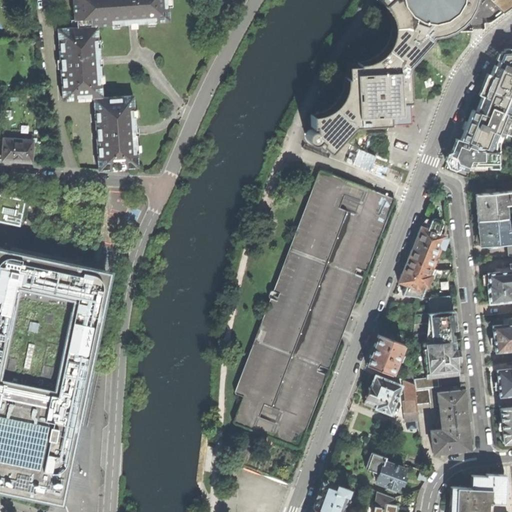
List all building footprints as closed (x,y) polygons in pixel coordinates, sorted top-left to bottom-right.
[(167,1),(167,0),(72,0),(75,27),(58,28),(63,100),(94,98),(99,170),(138,167),(135,133),(133,95),(102,97),(99,61),(97,26),(169,21),(167,1)] [(379,0),(382,2),(385,7),(389,14),(391,21),(391,29),(390,37),(387,44),(383,50),(377,56),(370,59),(362,62),(359,63),(359,62),(358,62),(358,63),(357,64),(346,64),(346,76),(345,76),(344,77),(344,81),(343,89),(340,96),(335,103),(330,108),(323,111),(315,114),(312,115),(312,114),(311,114),(311,115),(311,126),(313,126),(314,129),(311,130),(309,130),(308,131),(307,132),(306,133),(306,134),(305,135),(305,136),(305,137),(306,139),(306,140),(307,141),(308,142),(310,143),(312,143),(314,143),(315,143),(316,142),(317,141),(318,140),(321,142),(319,144),(328,151),(329,151),(329,150),(329,149),(333,144),(334,145),(335,144),(335,143),(339,138),(340,138),(341,138),(341,137),(341,136),(345,131),(346,131),(347,131),(347,130),(347,129),(351,125),(352,125),(353,125),(353,124),(359,124),(360,125),(361,125),(361,124),(368,123),(368,124),(369,124),(370,124),(370,123),(377,123),(378,124),(379,124),(379,123),(386,122),(386,123),(387,123),(388,123),(388,125),(393,129),(397,124),(405,124),(411,123),(410,110),(414,105),(410,101),(407,101),(408,100),(408,99),(407,99),(407,92),(408,91),(408,90),(407,90),(406,83),(407,83),(407,82),(407,81),(406,81),(406,74),(407,73),(406,72),(405,66),(406,66),(406,65),(407,64),(406,64),(410,59),(411,60),(412,59),(412,58),(416,53),(417,53),(418,52),(418,51),(422,46),(423,46),(424,46),(424,45),(424,44),(428,39),(429,39),(430,39),(430,38),(429,37),(431,36),(430,35),(431,35),(431,34),(439,33),(440,33),(441,33),(441,32),(449,29),(450,30),(451,29),(451,28),(458,23),(458,24),(459,23),(459,22),(465,16),(466,16),(466,15),(466,14),(470,7),(471,7),(471,6),(471,5),(472,0),(379,0)] [(511,0),(492,0),(491,2),(503,13),(511,7),(511,0)] [(467,124),(460,140),(473,144),(475,148),(483,147),(487,149),(487,151),(494,151),(496,143),(499,135),(504,137),(511,120),(511,117),(511,116),(510,115),(511,110),(511,52),(508,53),(504,56),(500,59),(497,67),(495,66),(476,112),(472,110),(467,124)] [(489,168),(498,169),(497,151),(494,151),(487,151),(487,149),(483,147),(475,148),(473,144),(460,140),(456,138),(452,149),(450,154),(446,163),(466,171),(466,169),(472,169),(473,166),(489,166),(489,168)] [(33,141),(4,139),(2,161),(17,162),(31,162),(33,141)] [(375,156),(358,150),(352,164),(393,179),(398,166),(375,157),(375,156)] [(299,447),(299,446),(346,325),(393,201),(393,200),(393,199),(393,198),(392,198),(321,170),(320,170),(319,170),(318,171),(273,290),(271,290),(270,291),(268,295),(268,296),(269,297),(270,298),(234,390),(234,391),(235,393),(243,396),(233,420),(233,421),(234,422),(235,423),(297,447),(298,447),(299,447)] [(476,207),(477,220),(511,216),(511,184),(499,182),(500,192),(475,195),(475,198),(472,198),(473,202),(473,207),(476,207)] [(0,221),(19,226),(24,200),(0,194),(0,221)] [(508,256),(511,255),(511,216),(477,220),(479,234),(476,235),(476,239),(476,244),(480,244),(480,246),(507,244),(508,256)] [(424,217),(421,226),(430,230),(430,231),(438,234),(441,224),(440,220),(435,218),(431,220),(424,217)] [(408,258),(408,259),(431,268),(440,247),(442,248),(446,238),(444,237),(444,236),(438,234),(430,231),(430,230),(421,226),(415,241),(411,250),(408,258)] [(110,273),(92,270),(0,249),(0,489),(44,499),(61,503),(65,486),(78,424),(110,273)] [(407,285),(420,290),(421,289),(423,285),(425,286),(427,286),(428,284),(429,282),(430,280),(430,278),(431,276),(429,275),(431,268),(408,259),(403,270),(402,274),(401,274),(398,282),(407,285)] [(511,263),(510,264),(511,271),(488,273),(488,274),(483,274),(483,281),(484,285),(487,285),(489,303),(511,300),(511,263)] [(421,298),(425,286),(423,285),(421,289),(420,290),(407,285),(396,294),(416,297),(421,298)] [(425,343),(454,340),(453,334),(451,334),(451,332),(450,330),(456,330),(454,310),(450,310),(450,308),(449,306),(450,306),(449,295),(429,298),(430,306),(428,306),(429,313),(427,313),(428,323),(425,323),(426,333),(424,333),(425,343)] [(511,349),(511,317),(511,318),(511,324),(492,326),(494,338),(490,338),(490,340),(491,345),(494,345),(495,351),(511,349)] [(366,365),(391,374),(397,359),(400,361),(402,354),(399,352),(403,344),(378,334),(371,350),(366,365)] [(413,383),(414,389),(441,386),(440,376),(458,374),(456,357),(454,340),(425,343),(408,345),(412,371),(413,383)] [(400,378),(403,379),(413,383),(412,371),(405,368),(400,378)] [(511,394),(511,368),(496,370),(498,382),(494,382),(495,385),(495,389),(498,389),(499,396),(511,394)] [(390,414),(401,385),(375,375),(370,386),(369,386),(367,391),(364,398),(365,399),(364,403),(375,407),(375,408),(390,414)] [(405,422),(418,420),(416,405),(414,390),(414,389),(413,383),(403,379),(406,401),(404,401),(404,402),(405,413),(404,413),(405,422)] [(414,390),(416,405),(430,403),(428,389),(414,390)] [(448,450),(468,448),(467,437),(465,437),(463,421),(461,406),(462,406),(464,406),(463,394),(461,394),(461,393),(460,394),(460,390),(437,393),(440,418),(443,418),(444,429),(430,430),(432,452),(448,450)] [(511,441),(511,406),(500,408),(501,421),(498,422),(499,429),(502,429),(503,442),(511,441)] [(402,475),(404,469),(383,461),(385,457),(372,452),(369,460),(366,468),(379,473),(376,481),(397,489),(399,482),(401,483),(404,476),(402,475)] [(420,469),(417,477),(424,480),(425,476),(424,471),(420,469)] [(470,475),(470,487),(490,488),(489,501),(500,502),(501,474),(500,474),(485,474),(485,475),(470,475)] [(319,491),(313,508),(323,511),(346,511),(341,510),(349,490),(323,480),(319,491)] [(486,511),(487,501),(489,501),(490,488),(470,487),(461,487),(450,486),(448,511),(486,511)] [(376,491),(372,511),(391,511),(394,497),(376,491)]
